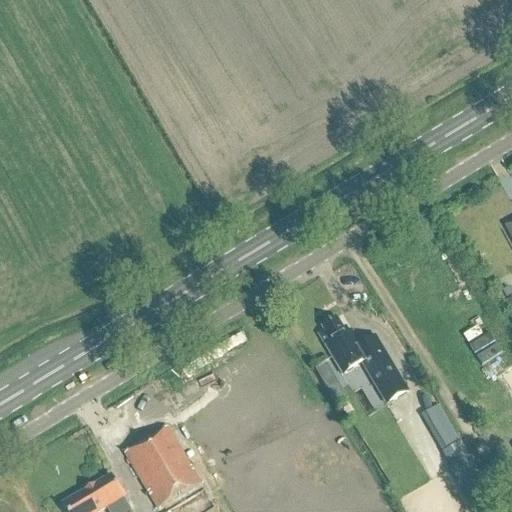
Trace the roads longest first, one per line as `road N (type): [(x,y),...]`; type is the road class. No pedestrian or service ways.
road 1 (primary): [(0,405),(511,97)]
road 2 (unclassified): [(0,450),(511,143)]
